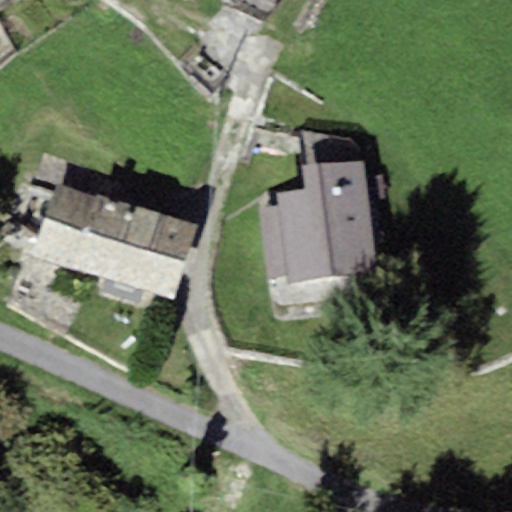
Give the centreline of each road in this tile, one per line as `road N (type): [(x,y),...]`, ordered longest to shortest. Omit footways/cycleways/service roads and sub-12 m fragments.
road 1 (track): [(277,458),(127,424),(0,359)]
road 2 (unclassified): [(404,511),(277,458)]
